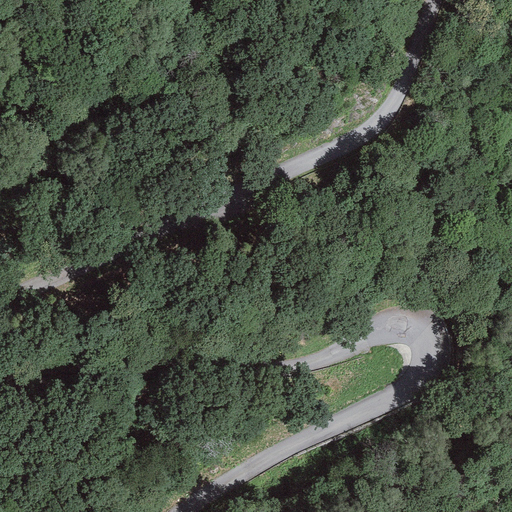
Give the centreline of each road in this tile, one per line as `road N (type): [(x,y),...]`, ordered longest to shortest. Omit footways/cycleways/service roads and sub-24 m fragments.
road 1 (unclassified): [(184,511),(283,449),(413,384),(429,353),(415,329),(395,328),(286,368),(143,372),(0,391)]
road 2 (unclassified): [(0,299),(338,154),(370,132),(410,73),(432,0)]
